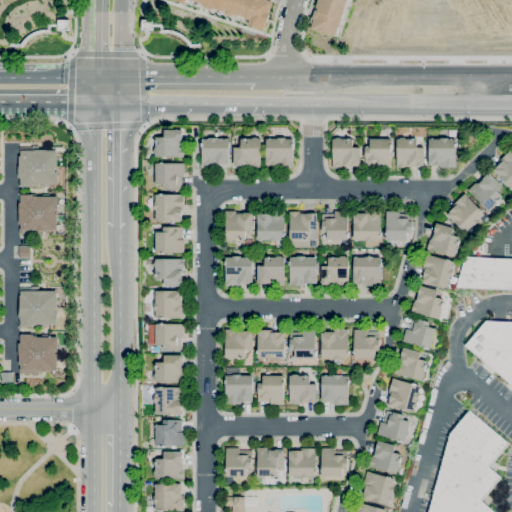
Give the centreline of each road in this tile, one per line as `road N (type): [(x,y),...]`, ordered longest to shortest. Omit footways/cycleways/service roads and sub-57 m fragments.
road 1 (secondary): [(92,77),(90,511)]
road 2 (secondary): [(91,101),(313,101)]
road 3 (secondary): [(313,101),(511,100)]
road 4 (secondary): [(308,77),(118,77)]
road 5 (secondary): [(119,411),(117,226)]
road 6 (secondary): [(117,226),(118,100)]
